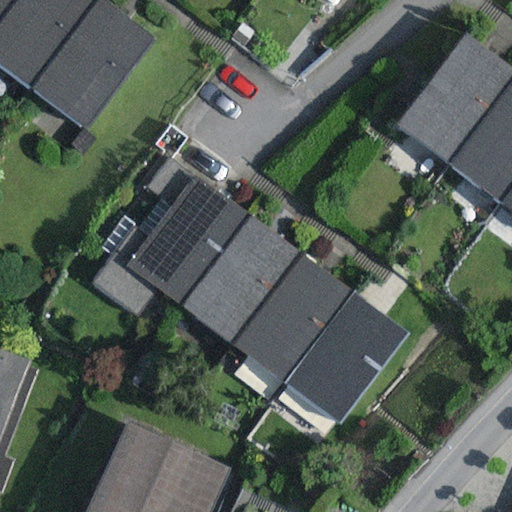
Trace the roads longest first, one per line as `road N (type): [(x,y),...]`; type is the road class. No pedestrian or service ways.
road 1 (residential): [(253,159),(430,0)]
road 2 (residential): [(511,415),(427,511)]
